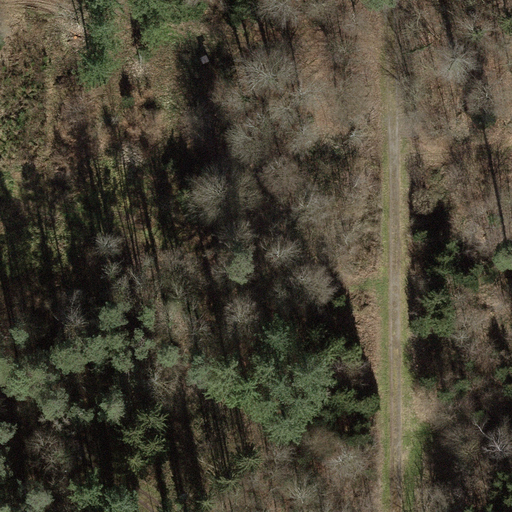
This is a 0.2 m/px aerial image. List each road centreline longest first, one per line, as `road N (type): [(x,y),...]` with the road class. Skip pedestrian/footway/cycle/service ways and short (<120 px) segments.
road 1 (track): [(395,511),(386,0)]
road 2 (track): [(166,511),(0,405)]
